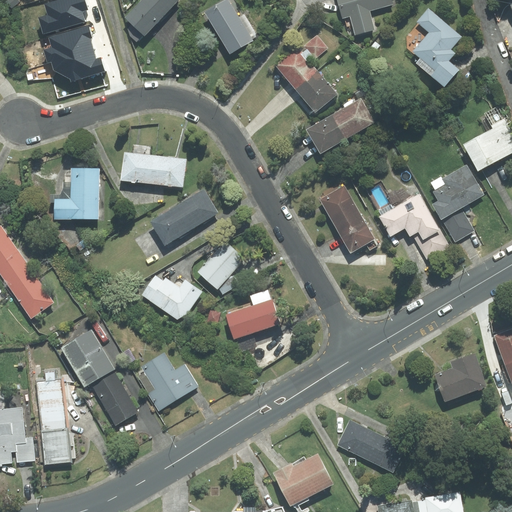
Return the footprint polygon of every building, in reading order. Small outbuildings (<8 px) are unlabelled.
[(148,40),(183,0),(182,0),(144,0),(126,21),(148,40)] [(245,14),(240,17),(230,0),(206,14),(233,59),(256,45),(254,42),(259,39),(245,14)] [(339,0),(344,19),(350,18),(354,36),(375,31),(371,11),(394,5),(392,0),(339,0)] [(458,53),(453,49),(464,36),(429,7),(417,22),(430,32),(413,54),(419,59),(415,64),(430,76),(431,75),(447,88),(461,71),(450,62),(458,53)] [(54,46),(55,45),(67,40),(80,67),(104,55),(81,12),(65,20),(61,14),(46,20),(49,27),(47,28),(54,46)] [(312,63),(329,46),(317,36),(276,66),(316,114),(338,94),(312,63)] [(308,128),(322,154),(376,125),(362,99),(308,128)] [(511,132),(504,119),(509,116),(504,107),(487,117),(495,130),(465,148),(480,175),(511,156),(511,132)] [(126,150),(122,180),(183,188),(187,159),(126,150)] [(439,201),(435,203),(432,205),(441,222),(445,220),(453,235),(490,214),(463,167),(433,185),(436,190),(434,191),(439,201)] [(70,199),(55,199),(55,220),(98,220),(98,172),(71,171),(70,199)] [(346,185),(321,199),(352,255),(377,241),(346,185)] [(150,218),(164,246),(221,217),(206,189),(150,218)] [(427,259),(449,248),(421,194),(380,216),(392,237),(406,229),(411,238),(419,234),(422,239),(418,241),(427,259)] [(0,225),(0,270),(33,319),(57,303),(3,223),(0,225)] [(244,259),(226,242),(199,272),(217,288),(218,287),(224,281),(244,259)] [(177,319),(188,313),(202,292),(185,280),(180,287),(166,277),(164,281),(156,275),(142,295),(177,319)] [(218,287),(222,294),(240,285),(235,275),(224,281),(218,287)] [(252,332),(280,323),(269,290),(250,296),(254,306),(227,314),(235,338),(252,332)] [(511,318),(491,327),(504,360),(511,356),(511,318)] [(117,371),(94,331),(62,350),(86,388),(93,384),(117,426),(140,412),(115,373),(117,371)] [(257,346),(252,332),(235,338),(240,352),(257,346)] [(476,353),(449,362),(452,369),(435,375),(445,402),(488,386),(476,353)] [(171,362),(163,356),(136,372),(160,412),(202,387),(187,362),(177,369),(171,362)] [(77,463),(68,377),(39,380),(48,466),(77,463)] [(0,465),(14,464),(13,453),(17,453),(18,462),(36,461),(35,438),(27,438),(24,406),(0,408),(0,465)] [(351,419),(338,445),(395,473),(407,447),(351,419)] [(314,450),(273,473),(292,507),(333,484),(314,450)] [(463,511),(462,506),(460,506),(458,492),(378,505),(378,511),(463,511)]
